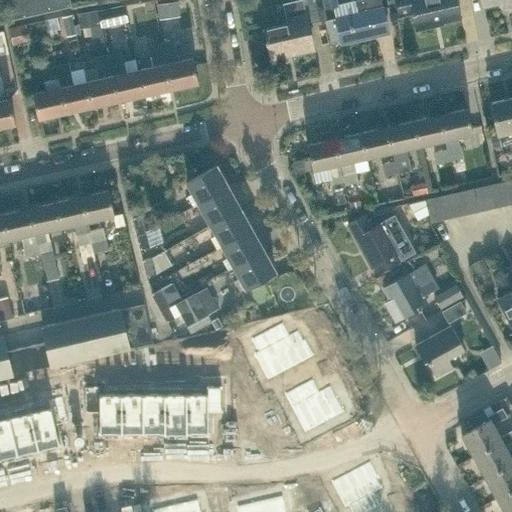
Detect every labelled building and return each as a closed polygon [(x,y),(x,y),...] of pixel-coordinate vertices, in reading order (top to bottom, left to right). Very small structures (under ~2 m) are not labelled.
[(19,0),(6,0),(11,20),(23,18),(19,0)] [(32,0),(19,0),(23,18),(35,15),(32,0)] [(44,0),(32,0),(35,15),(47,12),(44,0)] [(57,0),(44,0),(47,12),(59,10),(57,0)] [(69,0),(57,0),(59,10),(71,7),(69,0)] [(325,19),(323,9),(322,0),(296,0),(283,3),(287,26),(265,30),(270,56),(282,54),(282,57),(313,51),(308,22),(319,19),(320,21),(325,19)] [(322,0),(323,9),(325,9),(338,5),(336,0),(322,0)] [(336,19),(325,21),(330,42),(341,40),(342,44),(388,34),(383,8),(380,0),(356,0),(355,0),(358,14),(336,19)] [(393,0),(398,19),(413,16),(415,25),(442,19),(443,22),(461,18),(457,0),(393,0)] [(178,2),(157,5),(159,15),(179,12),(178,2)] [(124,6),(99,12),(102,25),(127,19),(124,6)] [(94,10),(77,14),(80,28),(100,24),(98,10),(94,10)] [(72,15),(62,17),(67,36),(76,34),(72,15)] [(27,25),(10,29),(13,44),(30,41),(27,25)] [(173,38),(160,41),(166,65),(171,89),(198,83),(193,58),(179,61),(173,38)] [(153,67),(139,70),(145,95),(171,89),(166,65),(160,41),(147,44),(153,67)] [(121,50),(107,53),(113,77),(118,101),(145,95),(139,70),(126,73),(121,50)] [(99,79),(86,82),(86,83),(91,107),(118,101),(113,77),(107,53),(96,56),(94,56),(97,67),(99,79)] [(0,56),(0,79),(8,79),(5,56),(0,56)] [(68,62),(54,65),(65,113),(91,107),(86,83),(86,82),(73,85),(68,62)] [(47,91),(33,94),(38,119),(65,113),(54,65),(41,68),(47,91)] [(511,97),(490,103),(498,135),(511,131),(511,97)] [(0,126),(15,123),(9,98),(0,100),(0,126)] [(458,138),(473,135),(467,109),(440,115),(446,141),(448,148),(451,160),(464,157),(461,145),(460,145),(458,138)] [(420,147),(446,141),(440,115),(414,121),(420,147)] [(407,150),(420,147),(414,121),(388,127),(393,153),(395,160),(398,173),(401,173),(411,170),(407,150)] [(388,127),(361,133),(367,159),(393,153),(388,127)] [(353,162),(367,159),(361,133),(335,139),(341,165),(345,185),(358,182),(355,169),(354,169),(353,162)] [(493,148),(501,146),(498,135),(490,137),(493,148)] [(345,185),(341,165),(335,139),(308,145),(314,171),(327,168),(329,175),(328,175),(331,188),(334,187),(342,185),(345,185)] [(466,146),(474,175),(492,170),(484,141),(466,146)] [(434,151),(437,164),(451,160),(448,148),(434,151)] [(307,159),(299,161),(301,171),(309,169),(307,159)] [(395,160),(381,164),(384,176),(398,173),(395,160)] [(199,205),(227,189),(215,168),(187,184),(192,193),(188,196),(193,206),(197,203),(199,205)] [(499,208),(511,205),(506,183),(494,185),(499,208)] [(344,195),(342,185),(334,187),(336,197),(344,195)] [(412,187),(414,195),(427,192),(425,185),(412,187)] [(488,211),(499,208),(494,185),(483,188),(488,211)] [(476,213),(488,211),(483,188),(471,190),(476,213)] [(210,226),(239,210),(227,189),(199,205),(210,226)] [(465,216),(476,213),(471,190),(460,193),(465,216)] [(82,197),(88,222),(113,217),(115,216),(109,191),(82,197)] [(453,218),(465,216),(460,193),(448,195),(453,218)] [(442,221),(453,218),(448,195),(436,198),(442,221)] [(90,229),(88,222),(82,197),(55,203),(61,228),(74,225),(83,264),(97,261),(95,252),(90,229)] [(430,223),(442,221),(436,198),(425,201),(430,223)] [(359,200),(349,203),(351,210),(361,207),(359,200)] [(48,231),(61,228),(55,203),(29,208),(35,234),(39,254),(41,254),(47,280),(59,277),(48,231)] [(39,254),(35,234),(29,208),(3,214),(8,240),(21,237),(26,258),(39,254)] [(222,247),(251,231),(239,210),(210,226),(215,235),(211,238),(216,247),(221,245),(222,247)] [(365,213),(347,223),(373,269),(398,255),(402,262),(417,254),(396,217),(374,228),(365,213)] [(0,262),(0,241),(8,240),(3,214),(0,215),(0,262),(0,263),(0,262)] [(115,216),(113,217),(115,227),(126,224),(123,214),(115,216)] [(136,234),(146,232),(142,215),(133,217),(136,234)] [(90,229),(95,252),(108,249),(103,226),(90,229)] [(234,268),(262,252),(251,231),(222,247),(228,257),(223,260),(228,269),(233,266),(234,268)] [(146,232),(136,234),(140,249),(149,247),(149,244),(146,232)] [(156,273),(155,270),(172,260),(165,249),(152,257),(142,259),(146,275),(156,273)] [(239,290),(245,287),(246,289),(274,273),(262,252),(234,268),(239,278),(234,281),(239,290)] [(471,265),(479,281),(491,274),(483,259),(471,265)] [(511,262),(502,269),(511,286),(511,292),(498,300),(511,323),(511,262)] [(423,299),(429,295),(439,289),(427,266),(410,275),(384,290),(393,307),(388,310),(396,324),(428,306),(423,299)] [(168,302),(180,296),(172,282),(151,293),(159,307),(168,302)] [(441,308),(463,295),(456,283),(434,295),(441,308)] [(196,294),(176,305),(187,326),(207,315),(196,294)] [(448,322),(466,312),(460,300),(441,310),(448,322)] [(168,302),(159,307),(167,321),(175,317),(174,315),(168,302)] [(133,348),(153,344),(144,306),(125,310),(133,348)] [(0,378),(130,349),(120,308),(41,327),(45,344),(6,353),(2,336),(0,336),(0,378)] [(275,336),(269,338),(280,362),(318,347),(308,323),(296,328),(292,318),(271,326),(275,336)] [(447,361),(463,352),(450,329),(415,349),(424,364),(428,364),(437,379),(452,370),(447,361)] [(183,338),(170,341),(172,349),(185,346),(183,338)] [(153,352),(140,355),(142,363),(155,361),(153,352)] [(140,355),(127,358),(129,366),(142,363),(140,355)] [(321,372),(296,383),(302,396),(297,398),(309,425),(349,407),(337,380),(327,384),(321,372)] [(14,384),(1,388),(3,396),(16,393),(14,384)] [(207,394),(186,394),(186,434),(187,434),(209,433),(208,411),(221,411),(221,386),(206,386),(207,394)] [(99,387),(85,387),(85,412),(98,412),(98,434),(121,434),(120,394),(99,395),(99,387)] [(142,394),(120,394),(121,434),(140,434),(143,434),(142,394)] [(164,394),(142,394),(143,434),(145,434),(163,434),(164,434),(164,394)] [(164,434),(163,434),(163,435),(187,435),(187,434),(186,434),(186,394),(164,394),(164,434)] [(50,407),(29,412),(38,451),(60,446),(55,424),(67,421),(62,397),(48,400),(50,407)] [(502,442),(500,439),(493,425),(507,418),(502,410),(487,418),(489,421),(461,436),(473,458),(502,442)] [(29,412),(8,417),(17,456),(19,456),(19,455),(38,451),(29,412)] [(8,417),(0,418),(0,459),(15,456),(15,457),(17,456),(8,417)] [(511,432),(500,439),(502,442),(473,458),(485,479),(511,463),(511,461),(511,459),(504,447),(511,442),(511,432)] [(511,461),(511,463),(485,479),(497,500),(511,491),(511,458),(511,459),(511,461)] [(380,465),(336,488),(349,511),(388,511),(391,510),(385,500),(396,494),(380,465)] [(511,511),(511,491),(497,500),(503,511),(511,511)] [(260,511),(256,498),(241,502),(243,511),(260,511)] [(190,511),(187,499),(170,503),(172,511),(190,511)] [(243,511),(241,502),(224,507),(225,511),(243,511)] [(152,511),(172,511),(170,503),(151,507),(152,511)]
